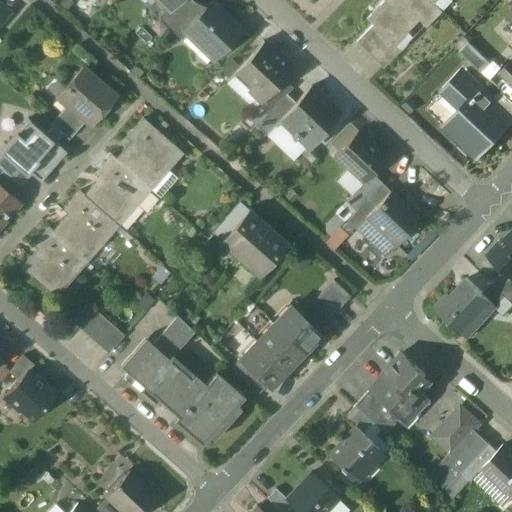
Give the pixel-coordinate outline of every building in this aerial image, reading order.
[(158,0),(168,9),(169,10),(179,0),(158,0)] [(186,0),(179,0),(169,10),(168,9),(159,18),(169,28),(170,28),(191,5),(192,5),(186,0)] [(434,4),(430,0),(384,0),(367,18),(373,25),(383,34),(391,42),(416,15),(428,27),(442,12),(434,4)] [(211,1),(200,13),(203,17),(191,30),(204,43),(200,47),(212,59),(240,29),(211,1)] [(0,5),(0,21),(8,12),(0,5)] [(191,5),(170,28),(182,39),(191,30),(203,17),(200,13),(191,5)] [(373,25),(356,42),(366,51),(383,34),(373,25)] [(383,34),(366,51),(374,60),(392,42),(391,42),(383,34)] [(293,70),(263,41),(238,68),(236,70),(252,85),(248,90),(260,102),(261,103),(277,86),(293,70)] [(392,42),(374,60),(383,68),(400,51),(392,42)] [(490,62),(468,42),(458,52),(480,73),(490,62)] [(511,59),(500,73),(511,84),(511,59)] [(238,68),(229,60),(219,71),(227,78),(236,70),(238,68)] [(84,68),(66,88),(63,89),(58,94),(59,100),(66,106),(67,105),(85,121),(88,123),(101,108),(106,108),(111,102),(111,98),(114,94),(84,68)] [(494,100),(463,71),(444,91),(463,109),(443,130),(473,158),(504,125),(492,113),(499,105),(494,100)] [(277,86),(261,103),(260,102),(246,117),(255,126),(285,95),(277,86)] [(340,114),(311,87),(295,103),(280,119),(281,120),(294,132),(291,136),(306,150),(340,114)] [(511,124),(511,102),(501,92),(494,100),(499,105),(492,113),(504,125),(508,128),(511,124)] [(295,103),(285,95),(255,126),(266,136),(281,120),(280,119),(295,103)] [(66,106),(51,123),(53,124),(63,133),(70,139),(85,121),(67,105),(66,106)] [(45,133),(28,118),(0,150),(0,152),(1,154),(17,166),(18,165),(30,175),(31,174),(40,182),(66,152),(55,142),(45,133)] [(183,154),(143,119),(127,137),(131,141),(115,159),(151,190),(183,154)] [(53,124),(45,133),(55,142),(63,133),(53,124)] [(387,157),(356,129),(333,155),(362,182),(363,183),(372,173),(387,157)] [(17,166),(1,154),(0,155),(0,168),(2,171),(19,187),(30,175),(18,165),(17,166)] [(115,159),(111,155),(95,173),(100,177),(84,196),(119,226),(151,190),(115,159)] [(19,187),(2,171),(0,173),(0,184),(12,195),(19,187)] [(362,182),(345,200),(354,209),(366,197),(380,181),(372,173),(363,183),(362,182)] [(0,184),(0,222),(19,201),(12,195),(0,184)] [(374,205),(364,217),(394,246),(419,219),(389,190),(374,205)] [(84,196),(79,192),(64,209),(68,213),(52,231),(87,262),(88,263),(119,226),(84,196)] [(354,209),(345,219),(355,228),(364,217),(374,205),(366,197),(354,209)] [(250,212),(223,242),(241,258),(268,228),(250,212)] [(52,231),(48,228),(33,246),(37,249),(21,268),(55,298),(87,262),(52,231)] [(268,228),(241,258),(259,274),(286,243),(268,228)] [(511,230),(501,243),(498,241),(486,254),(504,271),(511,278),(511,275),(511,230)] [(504,271),(491,284),(511,303),(511,278),(504,271)] [(482,294),(466,279),(448,298),(445,296),(434,308),(460,332),(488,302),(489,301),(482,294)] [(350,297),(333,280),(325,289),(342,305),(350,297)] [(511,305),(511,303),(491,284),(482,294),(489,301),(488,302),(497,310),(503,316),(511,305)] [(342,305),(325,289),(317,298),(334,314),(342,305)] [(334,314),(317,298),(308,307),(326,323),(334,314)] [(488,302),(460,332),(468,340),(497,310),(488,302)] [(96,312),(87,304),(71,322),(80,330),(96,312)] [(300,315),(290,305),(273,323),(303,352),(320,334),(318,332),(300,315)] [(326,323),(308,307),(300,315),(318,332),(326,323)] [(96,312),(80,330),(89,338),(105,320),(96,312)] [(193,332),(176,316),(123,377),(140,392),(144,387),(173,356),(193,332)] [(105,320),(89,338),(99,346),(114,328),(105,320)] [(303,352),(273,323),(256,341),(287,370),(303,352)] [(114,328),(99,346),(108,354),(124,336),(114,328)] [(287,370),(256,341),(240,358),(251,368),(268,384),(271,387),(287,370)] [(401,353),(370,387),(383,398),(382,399),(395,412),(406,421),(427,399),(414,387),(425,375),(401,353)] [(173,356),(144,387),(176,416),(172,420),(201,445),(244,397),(215,371),(204,384),(173,356)] [(23,357),(8,373),(17,381),(26,371),(27,372),(33,365),(23,357)] [(268,384),(251,368),(242,377),(259,394),(268,384)] [(27,372),(26,371),(17,381),(2,398),(18,412),(21,409),(32,419),(55,393),(41,381),(39,383),(27,372)] [(383,398),(370,387),(354,405),(372,422),(385,434),(395,423),(389,418),(395,412),(382,399),(383,398)] [(372,422),(354,405),(343,417),(354,427),(355,426),(362,433),(372,422)] [(480,425),(461,407),(432,437),(450,454),(450,455),(474,430),(475,430),(480,425)] [(354,427),(328,454),(357,482),(384,454),(362,433),(355,426),(354,427)] [(475,430),(474,430),(450,455),(450,454),(429,475),(445,490),(465,469),(488,444),(475,430)] [(488,444),(465,469),(475,478),(483,469),(482,468),(497,452),(488,444)] [(511,454),(503,446),(497,452),(482,468),(483,469),(511,495),(511,454)] [(142,511),(156,497),(129,471),(105,497),(106,499),(120,511),(142,511)] [(312,472),(286,499),(292,505),(299,511),(323,511),(338,497),(312,472)] [(286,499),(275,488),(266,498),(280,511),(285,511),(292,505),(286,499)] [(120,511),(106,499),(95,510),(97,511),(120,511)]
